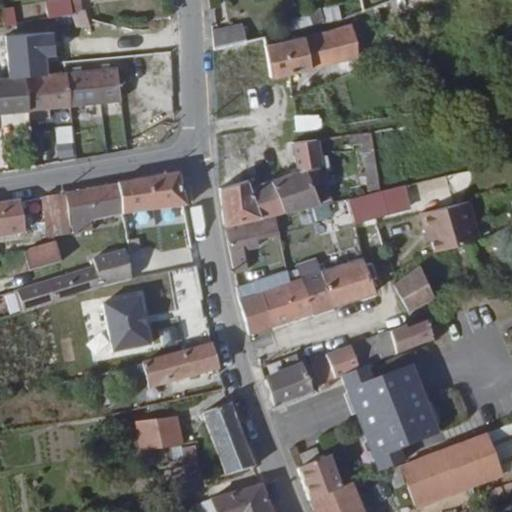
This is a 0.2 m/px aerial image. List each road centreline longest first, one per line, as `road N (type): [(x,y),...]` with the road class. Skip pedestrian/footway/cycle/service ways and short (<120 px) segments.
road 1 (residential): [(198,152),(247,388),(293,511)]
road 2 (residential): [(0,191),(198,152)]
road 3 (residential): [(189,0),(198,152)]
